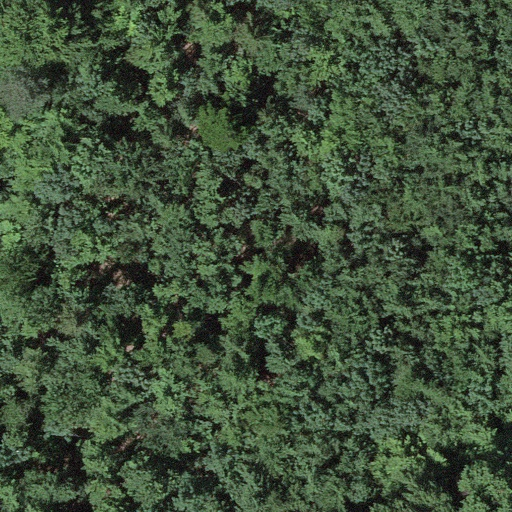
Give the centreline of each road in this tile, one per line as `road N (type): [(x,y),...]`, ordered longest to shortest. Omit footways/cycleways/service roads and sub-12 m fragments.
road 1 (track): [(238,511),(315,306),(316,145),(280,0)]
road 2 (track): [(0,249),(120,0)]
